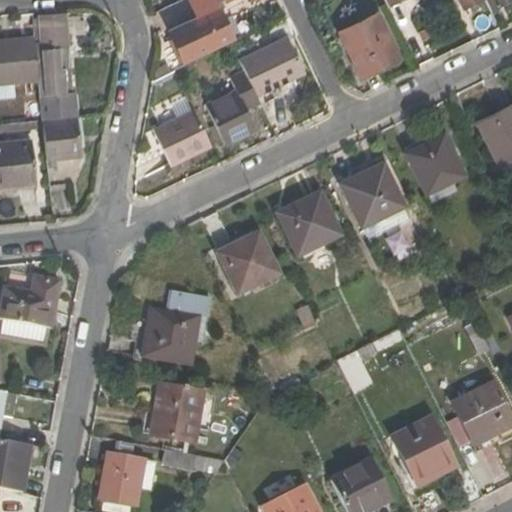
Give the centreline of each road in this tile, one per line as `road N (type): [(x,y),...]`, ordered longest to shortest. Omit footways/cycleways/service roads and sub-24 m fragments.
road 1 (residential): [(59,511),(111,229)]
road 2 (residential): [(350,114),(111,229)]
road 3 (residential): [(111,229),(134,79),(136,22),(123,0)]
road 4 (residential): [(511,36),(350,114)]
road 5 (residential): [(295,0),(350,114)]
